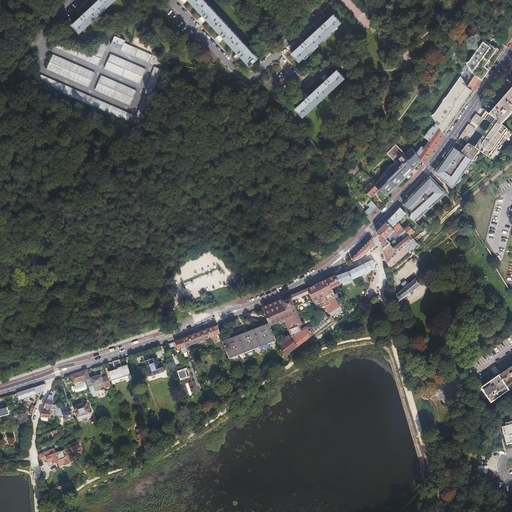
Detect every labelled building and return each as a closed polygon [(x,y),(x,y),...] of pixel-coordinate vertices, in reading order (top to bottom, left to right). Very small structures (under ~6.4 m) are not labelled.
[(80,17),(72,24),(81,33),(115,0),(98,0),(84,14),(82,12),(80,14),(79,15),(80,17)] [(188,0),(202,14),(201,16),(204,19),(206,18),(220,33),(218,34),(222,38),(223,37),(237,51),(236,52),(239,56),(240,55),(250,66),(250,65),(251,66),(254,64),(253,63),(258,58),(204,0),(188,0)] [(301,44),(292,53),(299,61),(304,57),(305,58),(318,46),(317,45),(323,39),(325,41),(338,28),(337,27),(341,23),(333,14),(324,23),(322,22),(319,25),(320,26),(304,41),(303,40),(300,43),(301,44)] [(114,36),(110,46),(120,50),(124,43),(125,41),(114,36)] [(59,40),(56,47),(98,65),(106,44),(100,41),(94,55),(59,40)] [(120,50),(148,62),(151,55),(124,43),(120,50)] [(491,50),(475,74),(483,79),(497,58),(491,50)] [(110,54),(104,68),(139,83),(145,70),(110,54)] [(46,69),(88,87),(94,73),(52,55),(46,69)] [(468,85),(468,86),(475,90),(479,85),(482,80),(483,79),(475,74),(468,63),(463,69),(467,71),(466,72),(469,75),(467,77),(471,80),(468,85)] [(161,69),(154,66),(135,117),(144,120),(161,69)] [(305,99),(295,108),(303,117),(346,77),(337,69),(328,77),(327,76),(323,79),(324,80),(308,96),(307,94),(303,98),(305,99)] [(460,73),(449,87),(463,107),(475,90),(468,86),(468,85),(460,73)] [(130,115),(40,74),(36,81),(127,122),(130,115)] [(129,106),(136,91),(101,76),(94,90),(129,106)] [(431,113),(438,124),(445,134),(445,133),(463,107),(449,87),(431,113)] [(511,88),(489,113),(492,115),(494,116),(502,123),(511,112),(511,88)] [(486,118),(489,113),(485,110),(481,117),(483,118),(484,119),(486,118)] [(483,118),(481,117),(476,113),(471,120),(478,125),(483,118)] [(474,145),(485,153),(491,157),(511,130),(502,123),(494,116),(491,120),(486,127),(485,129),(482,132),(480,135),(476,141),(474,145)] [(460,136),(467,141),(476,128),(469,123),(460,136)] [(416,152),(422,160),(424,163),(445,134),(438,124),(430,130),(425,136),(429,141),(422,150),(421,149),(422,148),(421,146),(416,152)] [(456,141),(453,146),(452,146),(453,147),(455,148),(457,149),(458,150),(462,145),(456,141)] [(384,195),(385,195),(387,193),(387,192),(393,187),(409,172),(407,169),(412,164),(415,166),(422,160),(416,152),(412,146),(411,145),(404,152),(394,142),(385,151),(394,159),(381,172),(383,173),(373,182),(378,187),(384,195)] [(480,151),(469,142),(468,142),(467,142),(466,142),(466,143),(465,143),(464,144),(466,146),(465,147),(466,148),(463,153),(473,160),(477,163),(478,163),(479,161),(477,160),(475,157),(480,151)] [(469,142),(480,151),(475,157),(477,160),(479,161),(485,153),(474,145),(470,142),(469,142)] [(440,169),(441,168),(455,148),(453,147),(447,156),(439,168),(440,169)] [(473,160),(463,153),(459,151),(458,150),(457,149),(455,148),(441,168),(440,169),(436,173),(440,178),(447,182),(453,187),(456,185),(473,160)] [(369,194),(378,187),(373,182),(370,178),(362,186),(369,194)] [(414,222),(447,193),(436,182),(432,179),(431,178),(428,181),(426,183),(410,199),(405,205),(412,212),(413,213),(413,214),(410,217),(414,222)] [(409,198),(410,199),(426,183),(425,182),(424,183),(409,198)] [(389,200),(385,195),(384,195),(380,199),(385,204),(389,200)] [(370,206),(364,212),(369,219),(380,209),(370,197),(366,201),(370,206)] [(389,218),(386,222),(391,227),(402,216),(406,213),(400,207),(389,218)] [(359,225),(364,220),(356,210),(351,214),(359,225)] [(381,245),(383,249),(388,243),(389,242),(385,238),(388,234),(393,239),(397,233),(395,231),(393,229),(391,227),(386,222),(376,232),(381,245)] [(400,226),(395,231),(397,233),(399,235),(405,232),(403,230),(400,226)] [(410,237),(415,232),(408,226),(403,230),(405,232),(410,237)] [(430,229),(428,226),(421,232),(424,235),(430,229)] [(405,232),(399,235),(401,236),(402,238),(406,241),(410,237),(405,232)] [(410,237),(406,241),(403,244),(409,251),(415,246),(418,243),(418,242),(414,238),(413,239),(410,237)] [(372,238),(352,258),(354,261),(361,258),(376,245),(372,238)] [(388,243),(383,249),(385,257),(387,262),(403,244),(406,241),(402,238),(393,247),(388,243)] [(403,244),(387,262),(389,266),(389,267),(408,251),(409,251),(403,244)] [(373,259),(348,271),(352,279),(373,269),(373,270),(374,270),(375,269),(375,266),(375,264),(375,263),(376,262),(375,262),(373,259)] [(348,271),(337,276),(341,284),(343,283),(352,279),(348,271)] [(336,275),(327,279),(331,288),(332,288),(341,284),(337,276),(336,275)] [(397,297),(399,301),(403,298),(412,292),(421,285),(416,278),(408,284),(406,281),(403,284),(405,287),(396,293),(397,297)] [(275,302),(263,307),(269,323),(270,325),(285,319),(291,335),(289,336),(289,335),(282,340),(284,344),(280,347),(280,348),(283,356),(284,357),(313,334),(313,333),(309,329),(306,328),(302,331),(299,324),(300,323),(293,306),(294,306),(292,299),(298,297),(302,296),(302,295),(309,292),(314,301),(316,304),(316,305),(316,306),(317,307),(318,308),(319,308),(320,308),(321,308),(321,307),(322,307),(322,306),(323,307),(325,306),(326,306),(325,306),(326,306),(329,304),(329,301),(336,297),(334,293),(332,288),(331,288),(327,279),(308,288),(303,290),(296,293),(289,296),(283,298),(280,300),(275,302)] [(330,313),(340,306),(336,297),(329,301),(329,304),(326,306),(327,309),(328,311),(330,313)] [(295,306),(294,306),(293,306),(300,323),(302,322),(295,306)] [(342,308),(340,306),(330,313),(332,315),(342,308)] [(323,318),(309,329),(313,333),(332,320),(329,317),(328,318),(326,315),(324,317),(323,318)] [(269,323),(223,341),(228,353),(230,358),(276,340),(273,332),(270,325),(269,323)] [(214,326),(208,329),(211,336),(212,340),(218,338),(217,335),(218,334),(216,329),(215,330),(214,326)] [(186,337),(184,338),(187,350),(188,353),(192,352),(189,345),(211,336),(208,329),(201,331),(186,337)] [(184,338),(176,341),(179,348),(181,348),(183,352),(187,350),(184,338)] [(152,359),(152,358),(145,360),(151,376),(164,371),(162,364),(160,365),(157,358),(152,359)] [(116,360),(113,361),(115,369),(109,371),(113,380),(124,377),(126,380),(132,378),(127,365),(121,366),(119,359),(116,360)] [(196,393),(201,391),(190,360),(188,361),(189,362),(176,367),(181,379),(187,377),(189,380),(191,379),(191,381),(189,382),(191,386),(193,385),(193,387),(191,388),(193,392),(195,391),(196,393)] [(492,405),(493,404),(492,403),(511,388),(511,367),(481,390),(492,405)] [(112,388),(111,385),(108,376),(102,378),(101,374),(90,378),(87,369),(83,370),(85,378),(92,398),(97,396),(96,391),(106,388),(106,390),(112,388)] [(83,370),(71,374),(74,382),(85,378),(83,370)] [(36,392),(40,394),(41,394),(45,384),(44,383),(39,385),(25,390),(17,392),(19,398),(36,392)] [(52,395),(49,394),(47,399),(44,405),(44,407),(54,411),(52,395)] [(79,419),(82,418),(87,416),(91,415),(86,402),(85,400),(81,401),(82,404),(74,406),(79,419)] [(0,422),(1,422),(0,418),(0,415),(6,414),(6,416),(10,415),(9,413),(10,413),(8,405),(8,406),(7,403),(3,404),(3,403),(0,404),(0,422)] [(58,409),(59,412),(60,417),(65,415),(67,419),(68,419),(69,421),(72,423),(75,422),(74,418),(70,405),(58,409)] [(54,411),(44,407),(43,408),(41,416),(50,418),(52,418),(52,417),(55,418),(56,420),(61,418),(60,417),(58,409),(54,411)] [(511,426),(503,429),(508,446),(511,444),(511,426)] [(138,435),(137,435),(140,445),(147,443),(142,427),(136,429),(138,435)] [(75,445),(65,449),(67,454),(77,450),(75,445)] [(41,453),(39,454),(40,458),(41,458),(47,456),(56,452),(54,447),(40,452),(41,453)] [(56,452),(47,456),(49,461),(53,460),(53,461),(58,459),(60,464),(69,460),(67,454),(65,449),(56,452)] [(58,488),(61,494),(71,490),(67,483),(58,488)]
